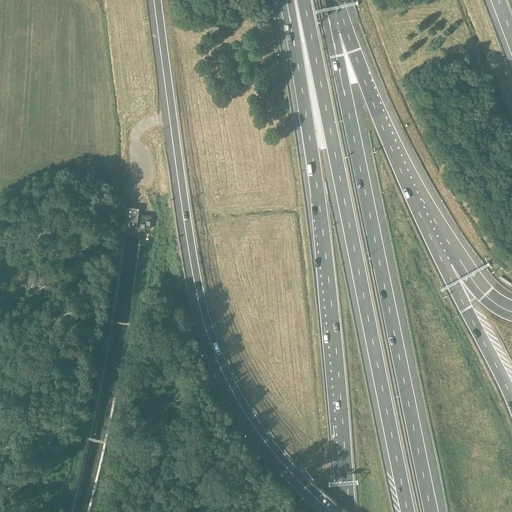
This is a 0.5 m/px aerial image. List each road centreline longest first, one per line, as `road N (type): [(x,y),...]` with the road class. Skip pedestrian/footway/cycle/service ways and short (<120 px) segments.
road 1 (motorway): [(156,0),(191,247),(216,353),(266,438),(337,511)]
road 2 (motorway): [(302,0),(407,511)]
road 3 (motorway): [(295,0),(349,511)]
road 4 (motorway): [(430,511),(330,29)]
road 5 (motorway): [(443,266),(352,50),(330,29)]
road 6 (motorway): [(511,399),(443,266)]
